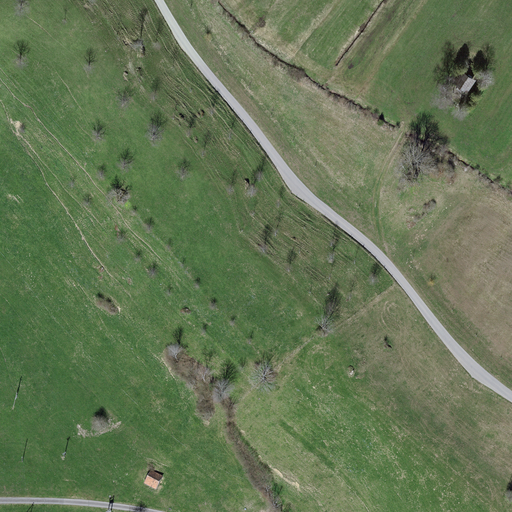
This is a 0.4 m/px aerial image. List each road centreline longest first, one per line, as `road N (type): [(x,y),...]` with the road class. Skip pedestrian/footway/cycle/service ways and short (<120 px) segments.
road 1 (unclassified): [(160,0),(296,188),(355,233),(476,370),(511,397)]
road 2 (track): [(0,501),(141,511)]
